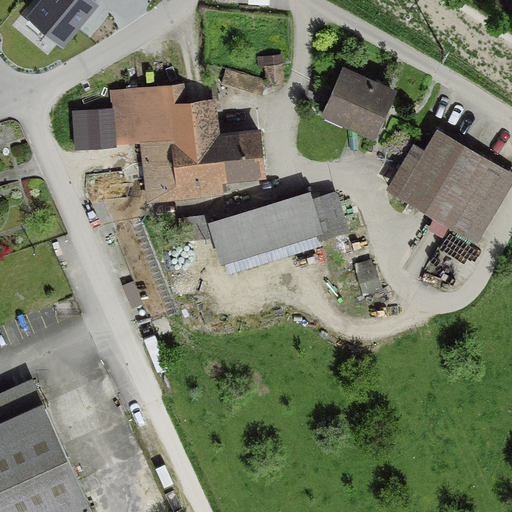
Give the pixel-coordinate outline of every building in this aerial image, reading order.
[(97,4),(91,0),(42,0),(27,20),(63,48),(97,4)] [(373,132),(391,91),(340,69),(322,109),(373,132)] [(218,177),(261,172),(256,130),(214,135),(207,80),(136,89),(148,197),(220,189),(218,177)] [(450,225),(489,160),(435,128),(396,193),(450,225)] [(406,151),(412,139),(402,134),(396,145),(406,151)] [(209,225),(219,260),(316,231),(317,236),(343,229),(343,230),(355,226),(351,213),(338,217),(331,193),(306,200),(305,195),(209,225)] [(178,221),(180,239),(206,235),(204,217),(178,221)] [(89,511),(41,404),(0,422),(0,511),(89,511)]
